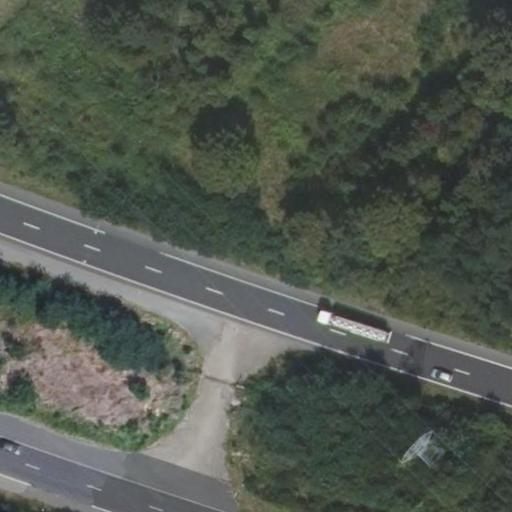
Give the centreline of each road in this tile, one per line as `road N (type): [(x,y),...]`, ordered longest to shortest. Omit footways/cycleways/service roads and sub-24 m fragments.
road 1 (trunk): [(511,387),(0,213)]
road 2 (trunk): [(0,452),(170,511)]
